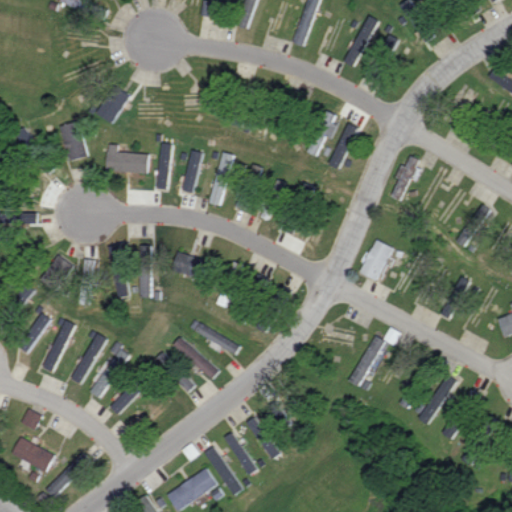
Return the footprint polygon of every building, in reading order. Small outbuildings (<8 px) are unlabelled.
[(111,10),(84,0),(83,0),(83,1),(79,0),(69,0),(69,3),(108,17),(111,10)] [(246,0),(237,23),(248,27),(258,0),(246,0)] [(308,0),(294,41),(305,45),(321,0),(308,0)] [(406,0),(401,4),(428,43),(438,36),(413,0),(406,0)] [(346,61),(356,66),(380,20),(371,15),(346,61)] [(370,73),(381,79),(399,48),(388,41),(370,73)] [(511,77),(496,66),(490,76),(511,90),(511,77)] [(132,94),(115,84),(98,113),(115,123),(132,94)] [(330,163),(341,168),(361,125),(351,120),(330,163)] [(88,156),(83,121),(64,123),(69,159),(88,156)] [(325,140),(317,136),(309,150),(318,155),(325,140)] [(170,188),(175,143),(163,142),(159,187),(170,188)] [(119,151),(120,143),(109,143),(108,170),(150,172),(151,152),(119,151)] [(186,190),(198,191),(202,150),(191,149),(186,190)] [(212,202),(224,205),(235,153),(223,151),(212,202)] [(400,177),(392,195),(402,199),(411,177),(418,180),(423,168),(418,166),(421,158),(411,154),(407,165),(402,164),(397,176),(400,177)] [(262,216),(272,219),(276,201),(266,198),(262,216)] [(465,245),(493,209),(485,203),(458,239),(465,245)] [(39,208),(0,209),(0,222),(39,221),(39,208)] [(361,271),(378,279),(395,246),(378,238),(361,271)] [(126,262),(124,245),(111,246),(113,263),(126,262)] [(76,265),(60,253),(41,278),(57,290),(76,265)] [(92,303),(93,284),(95,285),(97,258),(84,258),(82,303),(92,303)] [(153,297),(153,270),(142,270),(142,297),(153,297)] [(444,313),(453,318),(471,279),(462,275),(444,313)] [(511,333),(511,312),(500,317),(507,335),(511,333)] [(242,346),(195,317),(190,325),(237,354),(242,346)] [(52,352),(49,350),(45,359),(42,366),(56,372),(77,322),(67,318),(52,352)] [(72,378),(82,384),(109,338),(99,332),(72,378)] [(387,340),(377,334),(350,379),(367,389),(372,381),(365,377),(387,340)] [(214,378),(222,368),(180,336),(173,347),(214,378)] [(102,397),(132,354),(122,347),(111,364),(107,361),(94,379),(97,382),(91,390),(102,397)] [(177,363),(164,351),(156,360),(169,372),(177,363)] [(432,367),(422,363),(413,387),(423,391),(432,367)] [(420,417),(430,424),(461,376),(450,370),(420,417)] [(181,383),(190,392),(197,384),(188,375),(181,383)] [(143,389),(134,381),(111,405),(120,413),(143,389)] [(418,391),(409,387),(401,403),(410,407),(418,391)] [(462,405),(475,413),(486,397),(473,388),(462,405)] [(284,423),(292,417),(279,399),(271,405),(284,423)] [(39,428),(43,413),(28,408),(24,423),(39,428)] [(250,420),(273,459),(282,454),(258,415),(250,420)] [(444,432),(454,438),(463,424),(453,418),(444,432)] [(227,435),(249,475),(258,470),(236,430),(227,435)] [(57,453),(22,436),(14,454),(49,470),(57,453)] [(474,439),(463,460),(474,465),(485,445),(474,439)] [(206,453),(237,494),(246,487),(215,446),(206,453)] [(47,489),(56,497),(91,459),(83,451),(47,489)] [(220,484),(208,467),(168,493),(180,510),(220,484)]
